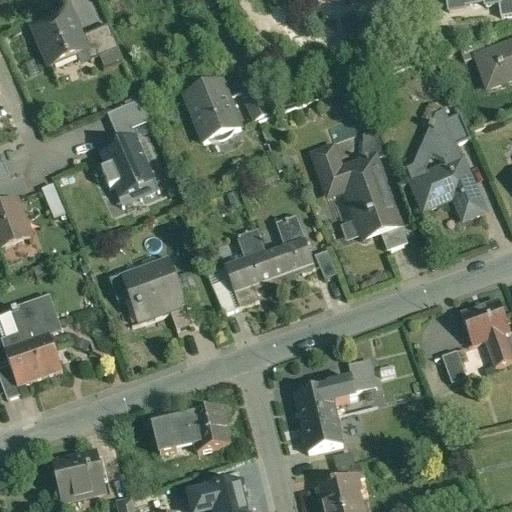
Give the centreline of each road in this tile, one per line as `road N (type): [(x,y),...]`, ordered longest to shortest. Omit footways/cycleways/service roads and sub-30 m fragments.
road 1 (residential): [(511,265),(248,359)]
road 2 (residential): [(248,359),(0,446)]
road 3 (residential): [(285,511),(248,359)]
